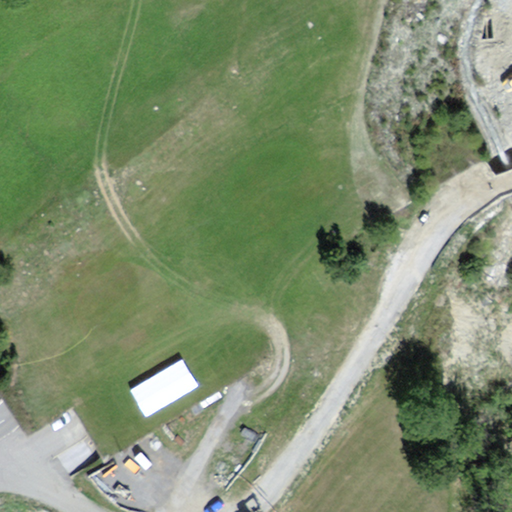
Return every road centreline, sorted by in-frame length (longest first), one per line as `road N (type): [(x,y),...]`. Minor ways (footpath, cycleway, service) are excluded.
road 1 (tertiary): [(511,117),(0,421)]
road 2 (unclassified): [(511,179),(441,230),(253,511)]
